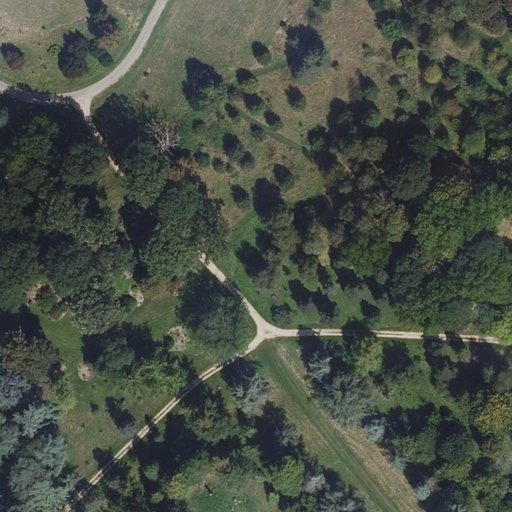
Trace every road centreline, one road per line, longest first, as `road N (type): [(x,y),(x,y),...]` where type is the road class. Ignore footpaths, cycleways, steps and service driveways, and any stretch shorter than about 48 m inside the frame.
road 1 (track): [(321,0),(318,33),(304,59),(252,74),(230,96),(235,111),(323,153),(330,171),(325,194),(257,207),(223,245),(198,259)]
road 2 (track): [(98,95),(137,188),(272,337)]
road 3 (track): [(272,337),(212,374),(79,511)]
road 4 (track): [(272,337),(511,344)]
road 5 (track): [(406,511),(272,337)]
road 6 (track): [(511,28),(445,29),(389,0)]
